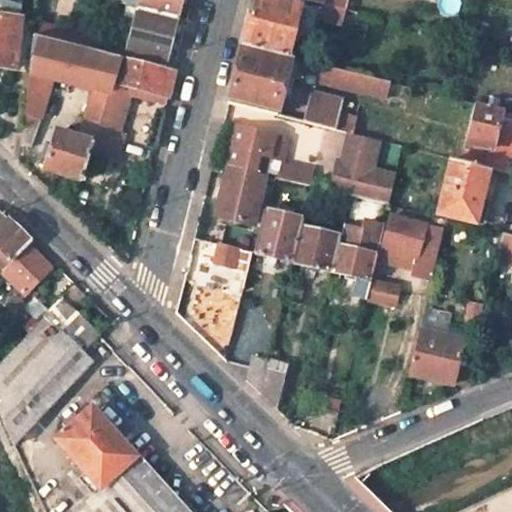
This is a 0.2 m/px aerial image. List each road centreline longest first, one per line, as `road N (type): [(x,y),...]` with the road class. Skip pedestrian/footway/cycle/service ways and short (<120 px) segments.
road 1 (unclassified): [(145,314),(221,0)]
road 2 (tertiary): [(511,388),(301,475)]
road 3 (secondary): [(301,475),(145,314)]
road 4 (secondary): [(145,314),(0,172)]
